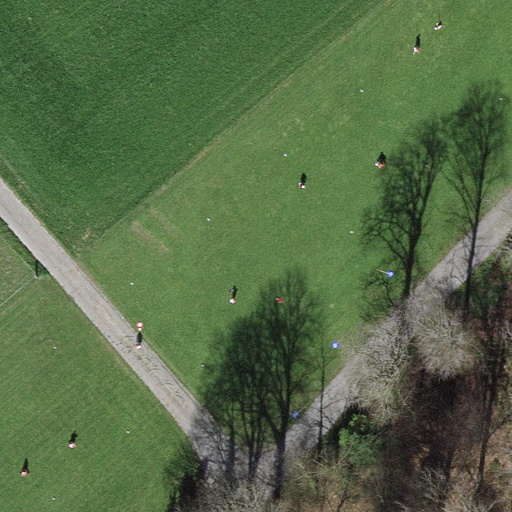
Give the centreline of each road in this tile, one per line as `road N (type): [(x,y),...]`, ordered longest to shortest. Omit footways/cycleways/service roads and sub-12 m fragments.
road 1 (unclassified): [(240,511),(511,205)]
road 2 (track): [(0,203),(257,492)]
